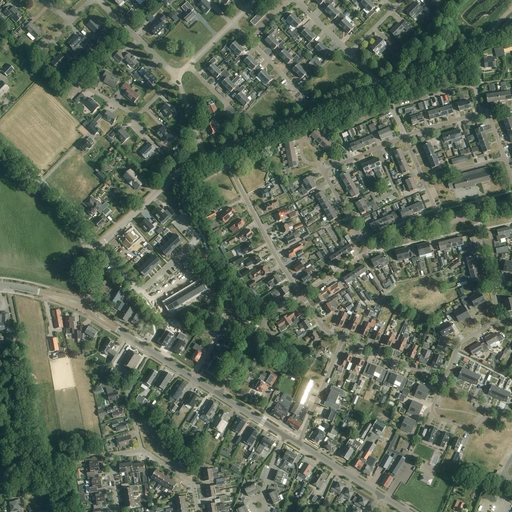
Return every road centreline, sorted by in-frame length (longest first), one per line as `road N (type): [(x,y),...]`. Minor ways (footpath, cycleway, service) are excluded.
road 1 (unclassified): [(221,152),(381,85)]
road 2 (residential): [(178,216),(199,239),(139,292),(101,244)]
road 3 (residential): [(301,295),(221,152)]
road 4 (secondary): [(220,393),(86,307)]
road 5 (unclassified): [(381,85),(507,28)]
road 6 (unclassified): [(101,244),(205,158)]
road 7 (tertiary): [(86,249),(77,225),(0,149)]
road 8 (residential): [(220,393),(265,320),(301,295)]
